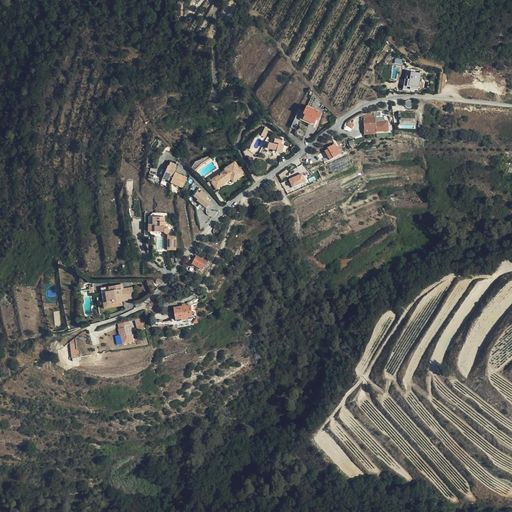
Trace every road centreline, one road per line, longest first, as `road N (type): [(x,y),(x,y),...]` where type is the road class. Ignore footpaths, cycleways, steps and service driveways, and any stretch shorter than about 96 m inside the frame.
road 1 (residential): [(90,326),(136,310),(224,210),(348,114),(405,96),(511,106)]
road 2 (unknown): [(258,184),(238,146),(252,111),(242,100),(217,105),(212,97),(212,16)]
